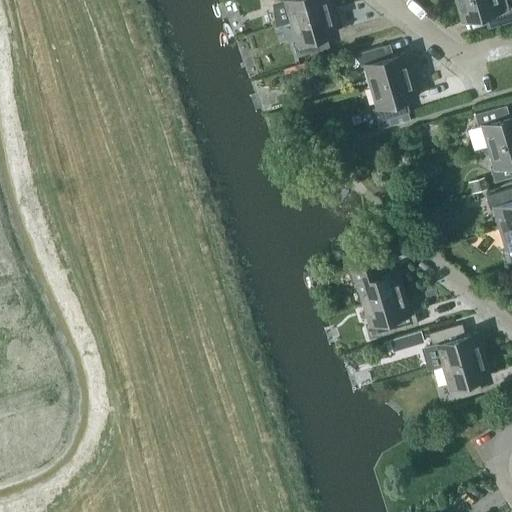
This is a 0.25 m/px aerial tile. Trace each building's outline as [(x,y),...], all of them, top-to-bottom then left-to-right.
[(276,26),(291,21),(329,10),(326,0),(274,0),(272,1),(276,26)] [(506,0),(456,0),(462,20),(489,12),(492,24),(511,18),(511,3),(508,5),(506,0)] [(336,32),(329,10),(291,21),(297,41),(292,42),(296,55),(321,48),(318,37),(336,32)] [(365,63),(371,85),(409,74),(402,52),(385,57),(381,45),(357,52),(360,65),(365,63)] [(321,72),(334,69),(330,56),(318,60),(321,72)] [(415,96),(409,74),(371,85),(377,105),(373,107),(377,120),(401,113),(398,101),(415,96)] [(474,149),(488,144),(511,136),(511,114),(504,117),(500,105),(475,113),(479,126),(468,129),(474,149)] [(401,113),(377,120),(379,128),(410,118),(408,111),(401,113)] [(511,136),(488,144),(495,166),(490,167),(494,180),(511,175),(511,136)] [(472,192),(487,188),(483,176),(468,181),(472,192)] [(495,206),(501,225),(511,221),(511,187),(486,195),(490,208),(495,206)] [(511,221),(501,225),(507,247),(502,249),(506,262),(511,260),(511,221)] [(353,256),(346,258),(349,269),(357,267),(353,256)] [(357,281),(364,302),(402,291),(395,269),(378,274),(374,262),(357,267),(349,269),(349,270),(353,283),(357,281)] [(402,291),(364,302),(370,322),(365,324),(369,337),(417,323),(413,310),(408,312),(402,291)] [(456,325),(430,332),(434,344),(424,347),(430,369),(445,364),(482,354),(476,332),(459,337),(456,325)] [(393,350),(424,341),(421,329),(389,338),(393,350)] [(445,386),(449,399),(474,392),(471,381),(489,376),(482,354),(445,364),(450,385),(445,386)] [(0,461),(26,454),(13,415),(0,419),(0,461)]
